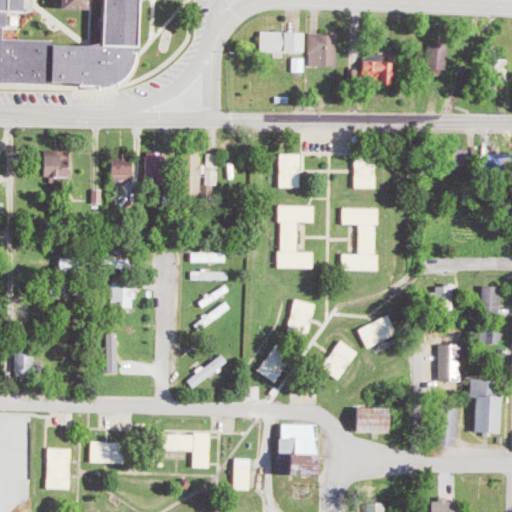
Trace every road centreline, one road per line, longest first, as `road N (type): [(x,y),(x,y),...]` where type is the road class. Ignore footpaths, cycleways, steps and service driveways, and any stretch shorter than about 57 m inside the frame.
road 1 (residential): [(511,463),(377,455),(339,446),(311,415),(278,408),(0,401)]
road 2 (residential): [(511,119),(217,117),(184,92),(106,114),(0,112)]
road 3 (residential): [(511,4),(399,0),(227,21),(184,92)]
road 4 (residential): [(161,408),(168,277)]
road 5 (residential): [(458,335),(454,458)]
